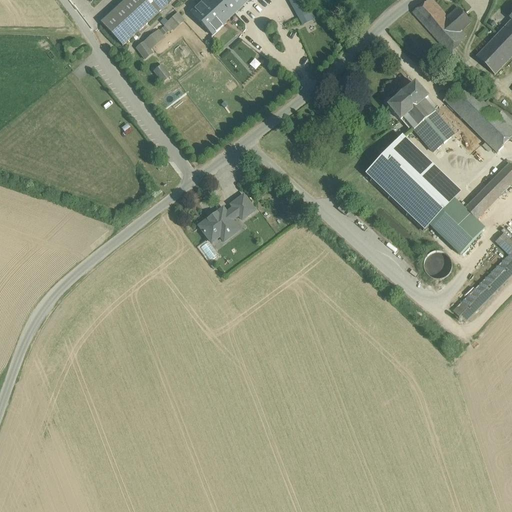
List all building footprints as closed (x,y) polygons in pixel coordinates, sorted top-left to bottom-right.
[(160,0),(127,0),(101,24),(123,47),(167,7),(160,0)] [(209,0),(207,3),(205,1),(191,14),(212,37),(226,25),(225,24),(250,0),(254,0),(209,0)] [(301,0),(288,0),(299,19),(311,12),(305,1),(303,2),(301,0)] [(447,18),(431,0),(430,0),(412,13),(452,58),(461,50),(457,46),(467,37),(462,31),(471,23),(458,9),(447,18)] [(311,12),(299,19),(303,27),(315,20),(311,12)] [(511,15),(509,19),(511,21),(503,29),(511,37),(511,15)] [(165,27),(159,32),(163,37),(169,32),(165,27)] [(511,55),(511,37),(503,29),(475,57),(493,75),(511,55)] [(136,49),(145,61),(154,55),(145,43),(136,49)] [(163,66),(154,72),(163,84),(172,78),(163,66)] [(511,131),(497,117),(469,89),(462,83),(444,102),(497,154),(511,138),(511,131)] [(409,90),(395,101),(395,102),(389,107),(401,121),(404,119),(413,129),(433,112),(425,102),(428,99),(416,85),(409,90)] [(433,112),(413,129),(433,153),(454,136),(436,115),(439,112),(437,109),(433,112)] [(511,123),(501,113),(497,117),(511,131),(511,123)] [(451,194),(398,143),(366,175),(425,232),(430,226),(457,201),(457,200),(451,194)] [(465,209),(477,221),(477,220),(511,184),(511,166),(510,165),(472,203),(465,209)] [(465,209),(472,203),(456,188),(451,194),(457,200),(457,201),(465,209)] [(244,196),(231,206),(233,209),(239,217),(242,221),(255,212),(244,196)] [(477,221),(465,209),(457,201),(430,226),(460,255),(485,229),(477,221)] [(223,209),(199,227),(209,241),(218,234),(224,243),(240,231),(233,221),(239,217),(233,209),(227,214),(223,209)] [(511,253),(511,243),(510,241),(503,235),(496,243),(509,256),(511,253)] [(451,271),(452,266),(451,261),(448,256),(443,253),(438,252),(432,253),(428,256),(425,261),(424,266),(425,272),(428,276),(433,279),(438,280),(444,279),(448,276),(451,271)] [(511,253),(509,256),(454,312),(465,323),(511,275),(511,253)]
